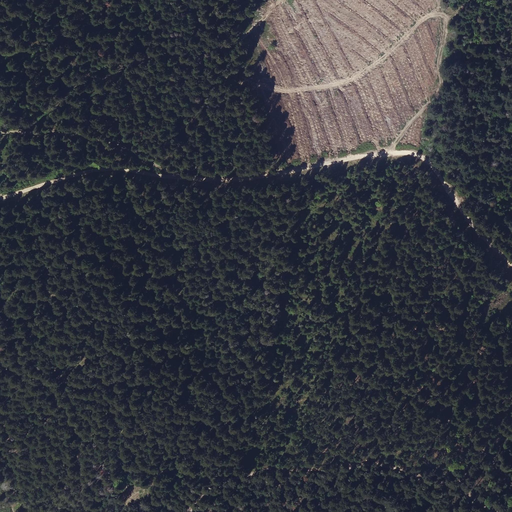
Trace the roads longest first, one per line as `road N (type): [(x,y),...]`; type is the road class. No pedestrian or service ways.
road 1 (track): [(0,195),(58,178),(109,174),(174,189),(380,160),(420,182),(511,287)]
road 2 (track): [(197,511),(235,478),(382,460),(455,481),(503,511)]
